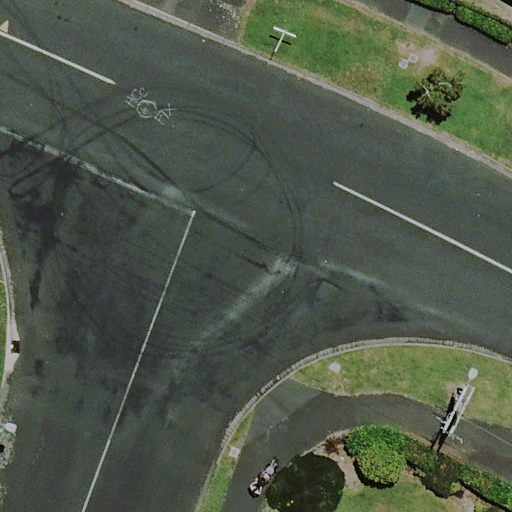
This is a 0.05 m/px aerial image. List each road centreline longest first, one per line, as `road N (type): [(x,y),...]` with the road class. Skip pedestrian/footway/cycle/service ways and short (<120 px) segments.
road 1 (residential): [(224,130),(85,511)]
road 2 (residential): [(511,274),(224,130)]
road 3 (residential): [(224,130),(0,36)]
